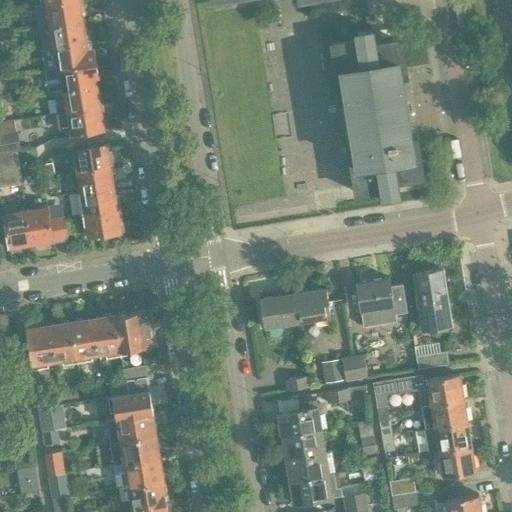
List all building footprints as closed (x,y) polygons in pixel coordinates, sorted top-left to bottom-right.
[(66,0),(43,4),(35,5),(38,27),(49,25),(81,20),(80,12),(83,11),(81,0),(66,0)] [(49,25),(38,27),(42,49),(53,47),(88,41),(86,28),(82,28),(81,20),(49,25)] [(422,176),(416,141),(411,142),(400,76),(405,75),(400,40),(373,44),(371,31),(357,33),(358,40),(332,44),(341,100),(346,99),(353,137),(347,138),(356,194),(383,189),(384,197),(398,194),(397,193),(424,188),(422,176)] [(53,47),(42,49),(45,71),(95,63),(93,49),(89,50),(88,41),(53,47)] [(95,63),(45,71),(49,92),(56,91),(64,90),(95,85),(94,76),(97,76),(95,63)] [(64,90),(56,91),(57,98),(60,113),(102,105),(100,92),(97,93),(95,85),(64,90)] [(102,105),(60,113),(62,128),(69,127),(71,134),(102,129),(101,120),(105,119),(102,105)] [(0,136),(16,133),(13,120),(0,122),(0,136)] [(106,143),(73,148),(77,170),(112,165),(110,151),(107,152),(106,143)] [(0,153),(0,166),(18,163),(15,151),(0,153)] [(46,175),(54,174),(52,162),(44,163),(45,170),(46,175)] [(0,166),(0,178),(8,178),(20,176),(18,163),(0,166)] [(112,165),(77,170),(80,192),(112,187),(111,179),(115,178),(112,165)] [(54,174),(46,175),(48,187),(56,186),(54,174)] [(20,176),(8,178),(9,186),(21,184),(20,176)] [(8,178),(0,178),(0,187),(9,186),(8,178)] [(112,187),(80,192),(84,214),(119,208),(117,195),(114,195),(112,187)] [(47,206),(25,210),(30,242),(38,241),(39,244),(53,242),(49,219),(47,206)] [(47,206),(49,219),(63,217),(62,209),(48,211),(47,206)] [(119,208),(84,214),(86,230),(87,236),(123,231),(119,208)] [(30,242),(25,210),(2,214),(8,249),(22,247),(22,243),(30,242)] [(49,219),(53,242),(67,240),(63,217),(49,219)] [(442,269),(414,273),(423,328),(436,326),(437,331),(447,330),(446,324),(450,323),(442,269)] [(389,277),(356,283),(363,326),(396,321),(395,314),(407,312),(402,283),(390,285),(389,277)] [(325,288),(292,293),(297,320),(314,318),(315,319),(327,317),(327,315),(330,315),(325,288)] [(297,320),(292,293),(260,298),(264,326),(268,325),(268,327),(281,325),(281,323),(297,320)] [(151,309),(115,314),(121,350),(157,345),(151,309)] [(7,314),(0,314),(0,335),(10,334),(7,314)] [(115,314),(93,318),(99,354),(121,350),(115,314)] [(93,318),(71,321),(77,358),(99,354),(93,318)] [(71,321),(50,325),(55,361),(77,358),(71,321)] [(55,361),(50,325),(27,328),(32,365),(55,361)] [(416,355),(418,368),(449,363),(447,350),(416,355)] [(363,355),(352,357),(356,378),(367,377),(363,355)] [(352,357),(342,359),(345,380),(356,378),(352,357)] [(20,364),(0,367),(0,381),(1,387),(23,383),(20,364)] [(146,365),(124,369),(125,380),(148,376),(146,365)] [(424,389),(420,390),(422,404),(447,400),(447,402),(463,399),(459,374),(423,380),(424,389)] [(422,375),(373,383),(377,408),(378,412),(387,410),(388,410),(388,406),(386,395),(420,390),(424,389),(423,380),(422,375)] [(128,394),(113,396),(116,419),(152,413),(154,413),(150,390),(149,387),(148,376),(125,380),(126,386),(128,394)] [(285,379),(287,391),(308,387),(306,376),(285,379)] [(103,384),(83,386),(85,396),(104,394),(103,384)] [(327,391),(329,402),(349,399),(367,396),(365,385),(348,388),(327,391)] [(126,386),(111,388),(112,392),(113,396),(128,394),(126,386)] [(78,387),(61,389),(62,398),(79,396),(78,387)] [(302,409),(279,413),(283,436),(321,429),(316,399),(300,402),(302,409)] [(447,400),(422,404),(426,428),(435,426),(451,424),(451,425),(467,423),(463,399),(447,402),(447,400)] [(52,406),(38,408),(42,431),(56,429),(52,406)] [(116,419),(108,420),(112,443),(156,436),(156,433),(157,431),(156,425),(154,423),(152,413),(116,419)] [(390,420),(379,421),(382,435),(392,433),(390,420)] [(451,424),(435,426),(439,450),(455,447),(455,449),(471,446),(467,423),(451,425),(451,424)] [(56,429),(42,431),(45,446),(61,444),(59,428),(56,429)] [(321,429),(283,436),(286,458),(325,452),(321,429)] [(392,433),(382,435),(384,450),(395,448),(392,433)] [(374,435),(361,438),(363,446),(375,444),(374,435)] [(156,436),(112,443),(116,465),(124,464),(160,458),(158,448),(159,446),(158,439),(156,438),(156,436)] [(375,444),(363,446),(364,454),(376,452),(375,444)] [(455,447),(439,450),(443,476),(475,470),(471,446),(455,449),(455,447)] [(60,451),(46,453),(49,470),(63,468),(60,451)] [(325,452),(286,458),(290,481),(334,473),(335,473),(331,451),(325,452)] [(34,463),(33,452),(14,455),(15,466),(17,466),(34,463)] [(116,465),(115,465),(118,488),(127,486),(163,480),(163,477),(164,476),(163,469),(161,468),(160,458),(124,464),(116,465)] [(38,489),(34,463),(17,466),(21,492),(38,489)] [(63,473),(49,475),(53,497),(67,495),(63,473)] [(334,473),(290,481),(294,504),(332,497),(342,496),(341,486),(336,487),(334,474),(334,473)] [(389,481),(392,495),(416,491),(413,478),(389,481)] [(163,480),(127,486),(131,509),(167,503),(165,492),(166,491),(165,484),(164,483),(163,480)] [(392,495),(394,508),(418,504),(416,492),(392,495)] [(344,496),(346,508),(366,504),(365,493),(344,496)] [(446,499),(447,511),(481,511),(479,494),(446,499)] [(69,511),(67,495),(53,497),(54,511),(69,511)] [(168,511),(167,503),(131,509),(131,511),(168,511)]
